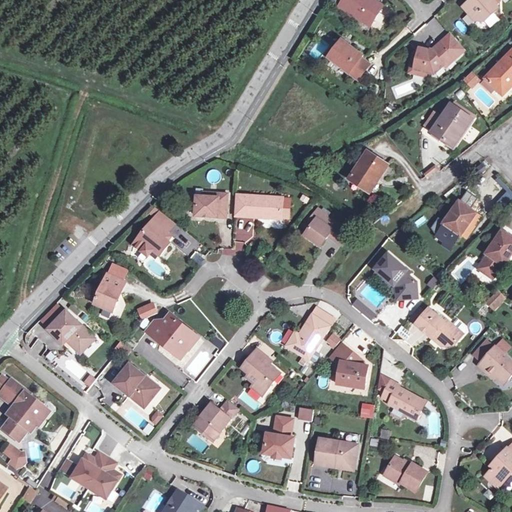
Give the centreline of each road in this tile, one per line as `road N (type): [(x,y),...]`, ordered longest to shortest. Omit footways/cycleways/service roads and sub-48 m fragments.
road 1 (residential): [(146,458),(264,304),(299,290),(335,297),(441,387),(457,420),(442,511)]
road 2 (residential): [(308,0),(227,131),(151,182),(92,242)]
road 3 (residential): [(0,340),(146,458)]
road 4 (unknown): [(511,148),(391,226)]
road 5 (residential): [(0,338),(92,242)]
road 6 (residential): [(223,486),(344,511)]
